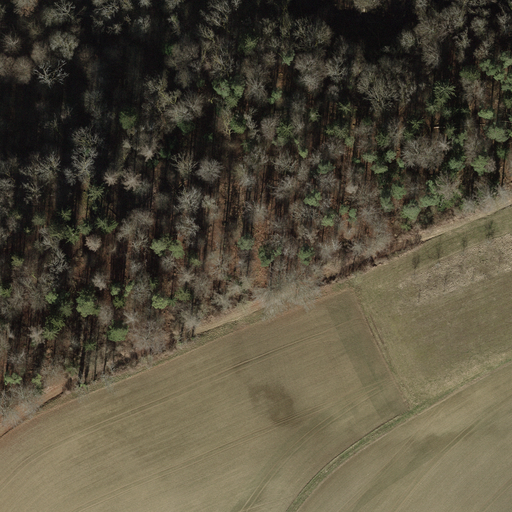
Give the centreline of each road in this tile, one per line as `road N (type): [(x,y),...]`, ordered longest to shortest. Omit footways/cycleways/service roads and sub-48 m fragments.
road 1 (track): [(0,434),(34,402),(93,372),(511,198)]
road 2 (track): [(286,511),(340,463),(429,404),(511,366)]
